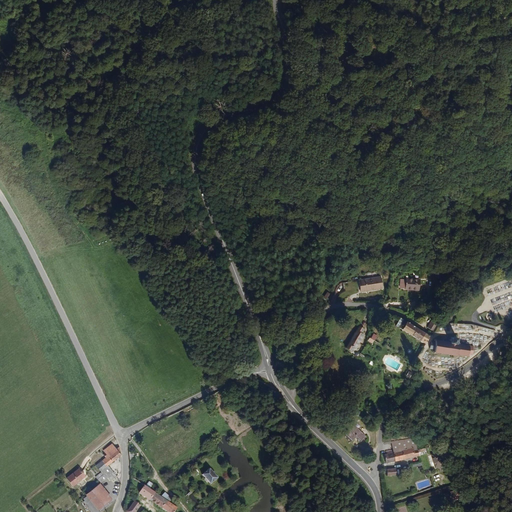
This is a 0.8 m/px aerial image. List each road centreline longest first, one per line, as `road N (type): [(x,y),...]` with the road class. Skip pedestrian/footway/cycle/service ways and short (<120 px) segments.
road 1 (tertiary): [(274,0),(287,54),(281,86),(257,108),(204,129),(193,161),(268,364)]
road 2 (unclassified): [(0,194),(122,433)]
road 3 (residential): [(425,330),(377,305),(331,307),(315,326),(302,375),(285,394)]
road 4 (unclassified): [(377,458),(380,426),(396,404),(470,366),(510,332)]
road 5 (unclassified): [(268,364),(122,433)]
